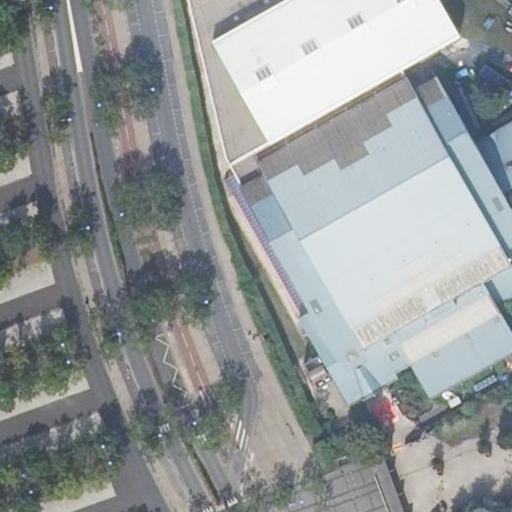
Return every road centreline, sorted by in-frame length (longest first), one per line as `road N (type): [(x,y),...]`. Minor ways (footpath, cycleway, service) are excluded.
road 1 (secondary): [(239,511),(181,408),(151,326),(74,0)]
road 2 (secondary): [(58,0),(95,215),(127,332),(209,511)]
